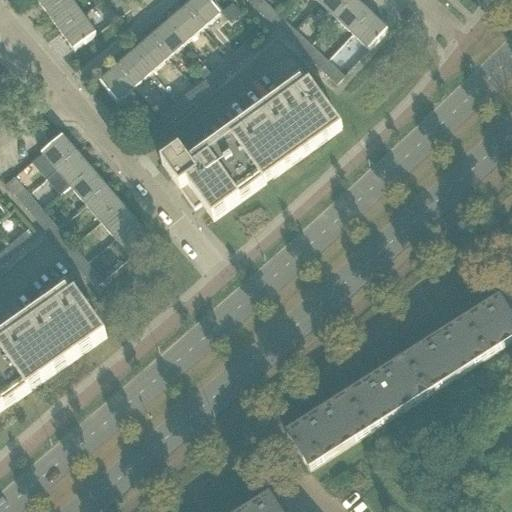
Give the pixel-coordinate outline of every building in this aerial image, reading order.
[(36,0),(48,15),(68,0),(36,0)] [(69,0),(68,0),(48,15),(61,33),(82,17),(69,0)] [(120,0),(117,0),(111,4),(121,18),(129,12),(120,0)] [(206,0),(199,0),(186,11),(203,32),(221,17),(206,0)] [(325,0),(320,5),(337,21),(355,2),(353,0),(325,0)] [(337,21),(353,36),(371,17),(355,2),(337,21)] [(266,5),(258,13),(271,25),(278,17),(266,5)] [(186,11),(169,26),(187,46),(203,32),(186,11)] [(82,17),(61,33),(74,51),(96,36),(82,17)] [(278,17),(271,25),(283,36),(290,28),(278,17)] [(371,17),(353,36),(370,52),(388,32),(371,17)] [(169,26),(152,40),(170,61),(187,46),(169,26)] [(299,37),(292,44),(304,56),(312,48),(299,37)] [(152,40),(135,55),(152,75),(170,61),(152,40)] [(239,52),(229,61),(235,69),(253,54),(246,46),(239,52)] [(312,48),(304,56),(317,68),(324,60),(312,48)] [(135,55),(118,70),(135,90),(152,75),(135,55)] [(229,61),(212,75),(219,83),(235,69),(229,61)] [(331,67),(324,74),(337,87),(344,79),(331,67)] [(135,90),(118,70),(101,84),(118,105),(135,90)] [(212,75),(197,88),(204,96),(219,83),(212,75)] [(13,90),(1,99),(7,107),(19,98),(13,90)] [(213,223),(342,130),(314,92),(310,95),(197,177),(194,172),(193,172),(180,153),(162,167),(194,212),(202,207),(213,223)] [(191,93),(177,105),(184,113),(198,101),(191,93)] [(177,105),(165,116),(172,124),(184,113),(177,105)] [(155,125),(143,135),(150,142),(164,131),(157,123),(155,125)] [(46,183),(57,174),(78,156),(63,139),(32,166),(46,183)] [(57,174),(72,191),(93,173),(78,156),(57,174)] [(72,191),(86,208),(107,190),(93,173),(72,191)] [(6,187),(21,204),(29,198),(14,180),(6,187)] [(86,208),(101,225),(121,207),(107,190),(86,208)] [(32,201),(24,208),(36,222),(44,215),(32,201)] [(101,225),(116,242),(136,225),(121,207),(101,225)] [(36,222),(50,239),(58,232),(44,215),(36,222)] [(136,225),(116,242),(130,260),(143,249),(151,242),(136,225)] [(50,239),(65,255),(73,249),(58,232),(50,239)] [(24,236),(8,250),(15,258),(31,244),(24,236)] [(73,249),(65,255),(75,268),(83,261),(73,249)] [(8,250),(0,257),(0,270),(15,258),(8,250)] [(92,271),(84,278),(95,290),(103,284),(92,271)] [(0,414),(106,339),(79,301),(75,304),(0,356),(0,414)] [(511,319),(501,302),(470,322),(493,358),(511,346),(511,319)] [(470,322),(409,360),(432,397),(493,358),(470,322)] [(409,360),(348,399),(371,435),(432,397),(409,360)] [(371,435),(348,399),(287,437),(310,474),(371,435)] [(270,499),(249,511),(278,511),(275,508),(270,499)]
